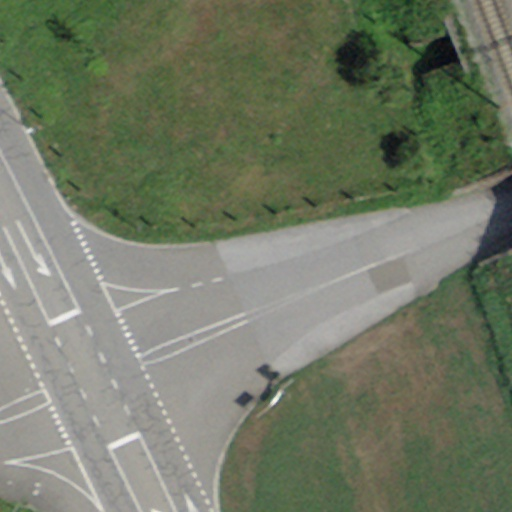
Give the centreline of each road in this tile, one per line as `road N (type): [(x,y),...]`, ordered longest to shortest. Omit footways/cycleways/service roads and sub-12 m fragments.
road 1 (unclassified): [(86,373),(506,204)]
road 2 (primary): [(86,373),(0,198)]
road 3 (primary): [(152,511),(86,373)]
